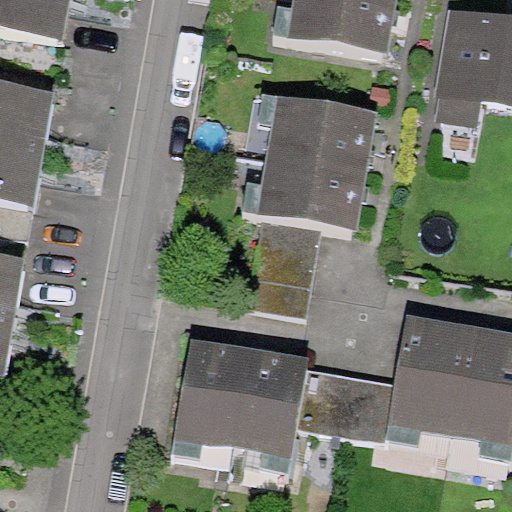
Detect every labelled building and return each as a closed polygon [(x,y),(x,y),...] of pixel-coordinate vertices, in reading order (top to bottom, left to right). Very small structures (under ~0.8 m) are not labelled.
[(66,5),(34,0),(0,0),(0,51),(57,62),(66,5)] [(390,16),(302,0),(298,0),(288,57),(380,73),(390,16)] [(392,0),(302,0),(390,16),(392,0)] [(511,39),(449,30),(432,137),(476,144),(479,120),(511,125),(511,39)] [(46,118),(0,110),(0,166),(37,172),(46,118)] [(365,136),(282,121),(271,178),(354,193),(365,136)] [(37,172),(0,166),(0,243),(23,248),(37,172)] [(354,193),(271,178),(262,231),(322,242),(344,246),(354,193)] [(322,242),(262,231),(257,261),(316,272),(322,242)] [(316,272),(257,261),(251,291),(311,302),(316,272)] [(19,286),(0,283),(0,339),(9,341),(19,286)] [(311,302),(251,291),(246,321),(306,332),(311,302)] [(442,444),(460,347),(408,338),(396,401),(361,395),(351,448),(385,455),(389,435),(442,444)] [(511,355),(460,347),(442,444),(504,455),(511,409),(511,355)] [(233,472),(251,375),(192,365),(175,461),(233,472)] [(326,444),(335,390),(251,375),(233,472),(292,482),(300,439),(326,444)] [(361,395),(335,390),(326,444),(351,448),(361,395)]
